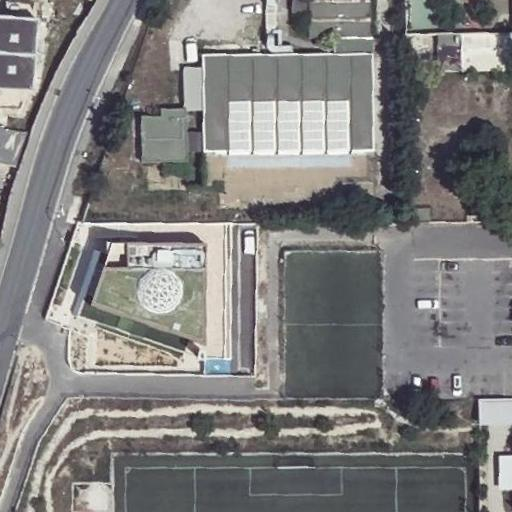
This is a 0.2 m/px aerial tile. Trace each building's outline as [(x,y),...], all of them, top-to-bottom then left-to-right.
[(374,155),(372,59),(346,59),(347,41),(372,42),(370,0),(310,0),(310,41),(334,42),(334,58),(305,58),(204,59),(206,155),(374,155)] [(3,89),(35,93),(39,67),(46,68),(48,52),(41,51),(44,32),(11,27),(3,89)] [(511,36),(463,38),(464,53),(511,51),(511,36)] [(31,130),(40,109),(25,104),(17,124),(31,130)] [(188,163),(186,119),(162,119),(141,120),(142,165),(188,163)] [(210,218),(210,210),(87,212),(87,220),(210,218)] [(111,242),(91,303),(205,346),(206,243),(111,242)] [(511,419),(511,394),(479,395),(479,420),(511,419)] [(511,487),(511,450),(498,450),(499,487),(511,487)]
